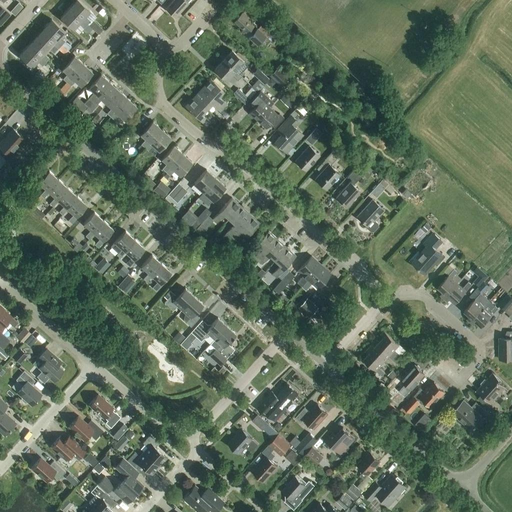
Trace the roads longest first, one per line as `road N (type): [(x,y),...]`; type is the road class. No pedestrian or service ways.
road 1 (residential): [(287,333),(0,72)]
road 2 (residential): [(386,301),(163,107),(151,77),(152,40)]
road 3 (residential): [(386,301),(425,296),(478,344),(480,356),(459,384),(432,359)]
road 4 (unclassified): [(464,485),(328,369)]
road 5 (residential): [(96,367),(0,473)]
road 6 (residential): [(287,333),(191,428)]
road 7 (residential): [(96,367),(0,284)]
